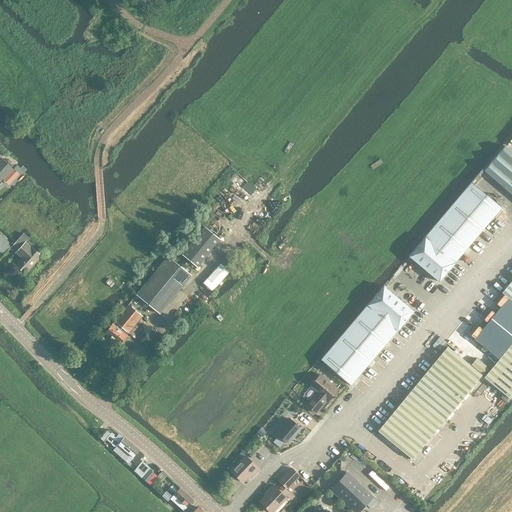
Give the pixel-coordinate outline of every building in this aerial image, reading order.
[(511,152),(504,146),(484,171),(511,194),(511,152)] [(0,181),(12,169),(2,159),(0,161),(0,181)] [(438,281),(501,208),(471,182),(408,256),(438,281)] [(199,270),(224,242),(210,229),(184,257),(199,270)] [(40,256),(31,247),(30,248),(25,243),(28,238),(23,233),(12,245),(18,250),(16,252),(22,257),(15,265),(25,273),(40,256)] [(11,245),(0,234),(0,256),(1,257),(11,245)] [(159,313),(191,275),(167,256),(136,294),(159,313)] [(221,281),(230,272),(220,263),(202,282),(212,291),(218,284),(220,286),(223,283),(221,281)] [(508,398),(511,393),(511,279),(501,293),(511,301),(511,342),(505,351),(483,377),(508,398)] [(350,385),(413,311),(383,286),(320,360),(350,385)] [(137,326),(138,323),(137,322),(142,316),(128,304),(112,324),(104,333),(118,345),(126,335),(128,333),(134,338),(137,337),(135,333),(139,328),(137,326)] [(433,345),(441,350),(447,341),(439,336),(433,345)] [(412,459),(481,375),(447,347),(377,431),(412,459)] [(487,368),(476,359),(471,365),(482,374),(487,368)] [(327,402),(337,389),(331,384),(330,383),(320,375),(309,387),(319,395),(317,397),(315,395),(306,405),(315,413),(326,401),(327,402)] [(281,426),(275,433),(286,443),(291,437),(292,438),(300,429),(289,419),(282,427),(281,426)] [(144,454),(124,437),(120,441),(111,434),(106,439),(115,447),(116,447),(120,451),(117,454),(121,458),(124,454),(126,456),(123,460),(129,464),(132,460),(138,465),(142,461),(140,459),(144,454)] [(252,475),(258,469),(244,456),(231,471),(242,482),(250,473),(252,475)] [(143,476),(150,468),(146,464),(139,472),(143,476)] [(286,488),(299,475),(291,468),(279,481),(286,488)] [(358,511),(374,496),(347,471),(330,490),(352,511),(358,511)] [(270,511),(272,511),(285,498),(273,486),(267,492),(268,493),(260,502),(270,511)] [(193,500),(180,488),(174,495),(173,495),(170,499),(184,511),(193,500)]
